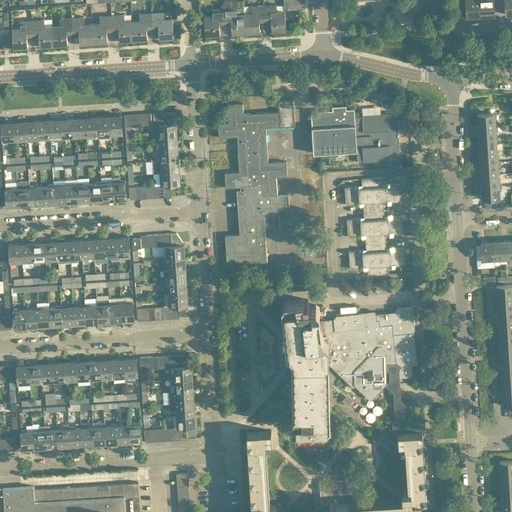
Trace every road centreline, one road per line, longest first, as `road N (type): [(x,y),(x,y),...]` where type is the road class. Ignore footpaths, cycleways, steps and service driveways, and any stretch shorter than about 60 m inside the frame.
road 1 (residential): [(0,468),(215,455)]
road 2 (residential): [(0,346),(208,334)]
road 3 (residential): [(0,226),(201,215)]
road 4 (residential): [(0,115),(193,105)]
road 5 (tertiary): [(0,72),(190,62)]
road 6 (residential): [(332,293),(335,177),(409,173)]
road 7 (tertiary): [(473,439),(464,291)]
road 8 (tertiary): [(190,62),(325,54)]
road 9 (tertiary): [(325,54),(453,80)]
road 10 (residential): [(332,293),(207,295)]
road 11 (residential): [(418,294),(409,173)]
road 12 (residential): [(215,455),(208,334)]
